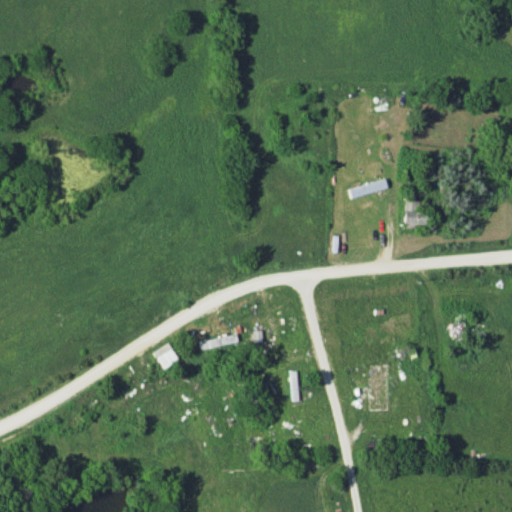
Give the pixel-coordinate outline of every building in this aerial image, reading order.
[(403,28),(403,49),(416,49),(416,28),(403,28)] [(351,235),(351,198),(342,198),(342,235),(351,235)] [(427,224),(427,199),(405,199),(405,224),(427,224)] [(201,348),(237,341),(235,333),(199,340),(201,348)] [(369,363),(369,410),(389,410),(389,363),(369,363)]
